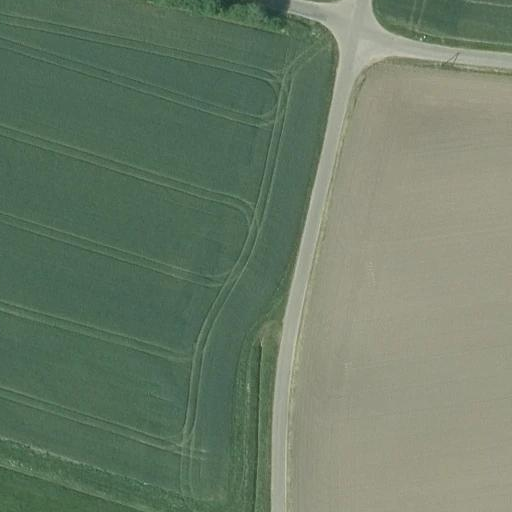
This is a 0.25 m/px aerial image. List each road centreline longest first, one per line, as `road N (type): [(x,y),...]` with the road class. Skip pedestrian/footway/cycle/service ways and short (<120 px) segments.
road 1 (unclassified): [(278,511),(291,314),(356,30)]
road 2 (unclassified): [(356,30),(400,45),(511,60)]
